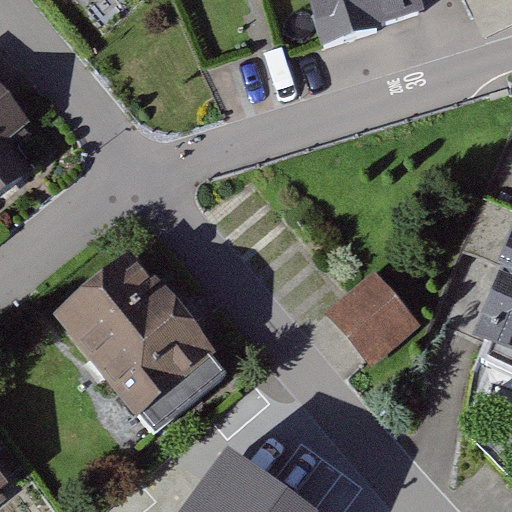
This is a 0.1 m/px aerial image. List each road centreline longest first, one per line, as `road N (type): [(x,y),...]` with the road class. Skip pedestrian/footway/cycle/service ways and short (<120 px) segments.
road 1 (residential): [(141,161),(421,511)]
road 2 (residential): [(511,57),(141,161)]
road 3 (residential): [(6,0),(141,161)]
road 4 (residential): [(141,161),(0,277)]
